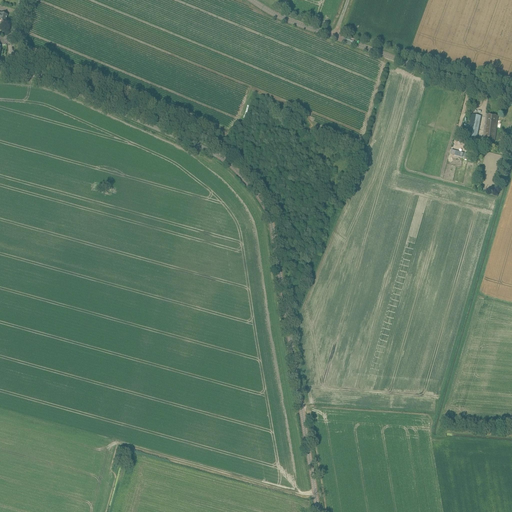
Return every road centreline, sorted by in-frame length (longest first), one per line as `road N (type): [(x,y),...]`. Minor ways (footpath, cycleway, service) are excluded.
road 1 (tertiary): [(318,511),(264,204),(213,152),(18,65),(10,44),(20,0)]
road 2 (tertiary): [(511,92),(334,36)]
